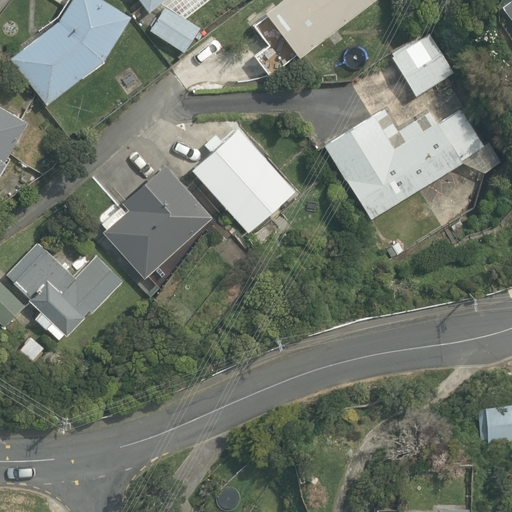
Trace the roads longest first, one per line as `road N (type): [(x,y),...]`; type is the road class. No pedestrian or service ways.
road 1 (tertiary): [(511,328),(304,371),(83,463)]
road 2 (residential): [(0,231),(175,84)]
